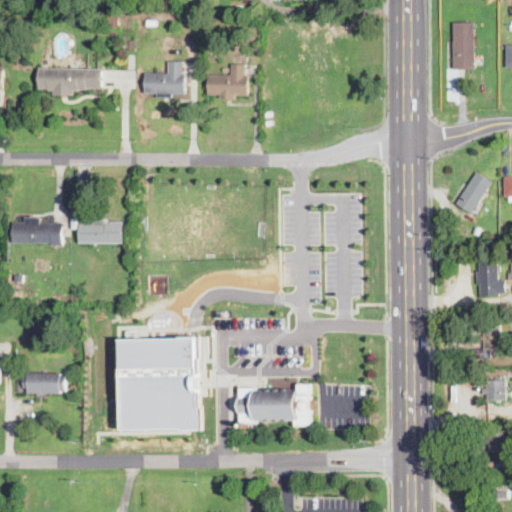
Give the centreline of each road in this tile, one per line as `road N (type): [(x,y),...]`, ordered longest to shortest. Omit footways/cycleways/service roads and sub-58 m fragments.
road 1 (primary): [(423,511),(418,0)]
road 2 (primary): [(398,0),(401,511)]
road 3 (residential): [(422,457),(0,460)]
road 4 (residential): [(399,141),(300,160),(0,158)]
